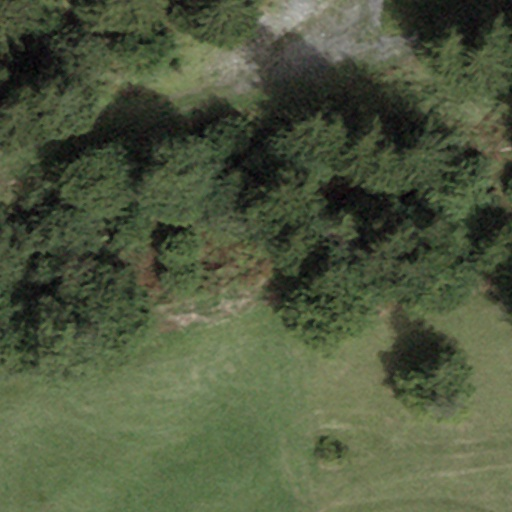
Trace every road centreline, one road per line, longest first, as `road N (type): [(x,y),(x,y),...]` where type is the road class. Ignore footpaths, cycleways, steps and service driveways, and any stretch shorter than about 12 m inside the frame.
road 1 (track): [(0,159),(316,66),(379,0)]
road 2 (track): [(316,66),(462,19),(486,0)]
